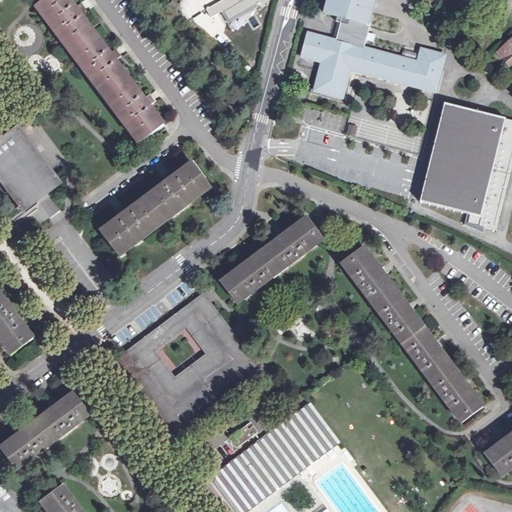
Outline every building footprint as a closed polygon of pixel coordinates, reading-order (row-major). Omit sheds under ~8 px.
[(71,0),(45,0),(38,6),(139,143),(164,124),(71,0)] [(211,18),(220,13),(226,23),(260,5),(257,0),(220,0),(206,8),(211,18)] [(341,94),(348,69),(353,70),(436,93),(446,57),(423,51),(420,62),(364,47),(370,23),(368,23),(369,20),(372,21),(377,2),(374,1),(374,0),(328,0),(326,11),(343,16),(336,39),(309,32),(302,56),(321,61),(326,63),(319,88),(341,94)] [(319,88),(326,63),(321,61),(312,93),(344,102),(353,70),(348,69),(341,94),(319,88)] [(477,227),(494,231),(511,162),(511,121),(445,104),(418,204),(462,215),(460,223),(476,231),(477,227)] [(493,106),(491,111),(505,114),(506,108),(493,106)] [(349,124),(346,134),(354,136),(357,126),(349,124)] [(15,208),(21,216),(56,189),(50,181),(46,184),(11,135),(16,131),(14,129),(0,139),(0,181),(19,205),(15,208)] [(120,258),(212,188),(193,164),(101,233),(120,258)] [(238,305),(324,240),(308,218),(221,283),(238,305)] [(364,247),(343,263),(463,423),(484,407),(364,247)] [(0,338),(12,355),(34,338),(0,292),(0,338)] [(214,356),(234,341),(229,335),(226,331),(206,345),(187,321),(207,306),(203,300),(123,359),(128,365),(148,350),(166,375),(146,390),(152,398),(154,400),(175,385),(214,356)] [(206,345),(226,331),(207,306),(187,321),(206,345)] [(252,365),(234,341),(214,356),(175,385),(154,400),(173,424),(252,365)] [(128,365),(146,390),(166,375),(148,350),(128,365)] [(17,470),(91,415),(75,393),(1,448),(17,470)] [(250,511),(341,444),(310,403),(214,476),(241,511),(250,511)] [(247,427),(233,437),(240,447),(259,433),(254,426),(249,430),(247,427)] [(511,469),(511,435),(485,456),(501,477),(511,469)] [(303,486),(297,479),(286,487),(292,494),(303,486)] [(83,511),(63,486),(42,502),(49,511),(83,511)]
